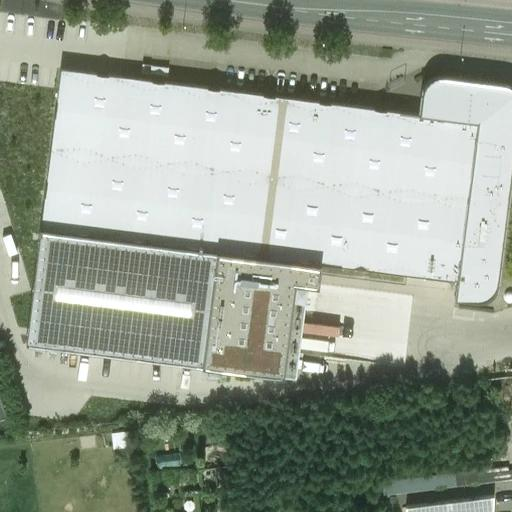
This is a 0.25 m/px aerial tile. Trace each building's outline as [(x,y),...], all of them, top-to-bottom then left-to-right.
[(419,114),(60,69),(36,223),(327,264),(456,281),(477,122),(419,114)] [(511,88),(511,87),(504,85),(440,77),(434,78),(428,81),(424,87),(422,93),(419,114),(477,122),(456,281),(454,299),(478,303),(485,301),(491,298),(495,292),(497,286),(511,169),(511,88)] [(327,264),(36,223),(19,345),(280,381),(293,285),(324,290),(327,264)] [(0,386),(0,418),(9,415),(0,386)] [(508,467),(386,481),(388,495),(509,481),(508,467)] [(491,511),(493,496),(405,507),(405,511),(491,511)]
